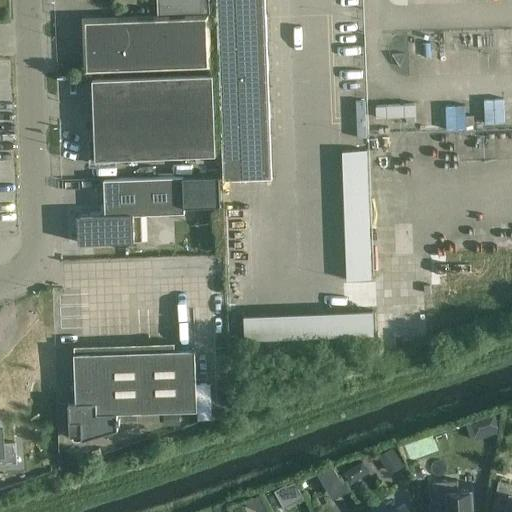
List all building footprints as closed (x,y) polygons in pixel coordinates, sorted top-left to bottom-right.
[(87,68),(207,63),(206,16),(210,16),(209,0),(156,0),(158,17),(86,20),(87,68)] [(216,0),(221,137),(270,135),(265,0),(216,0)] [(115,163),(115,157),(215,154),(212,74),(92,78),(93,109),(94,136),(94,138),(89,138),(89,158),(95,158),(95,164),(115,163)] [(349,280),(374,279),(367,149),(342,151),(349,280)] [(77,217),(75,217),(75,225),(78,225),(78,242),(134,239),(133,213),(184,211),(184,205),(219,204),(218,174),(104,178),(105,203),(101,203),(101,213),(77,214),(77,217)] [(375,308),(240,316),(242,343),(377,335),(375,308)] [(94,351),(88,347),(81,347),(74,352),(76,401),(92,400),(93,412),(136,410),(197,408),(195,347),(94,351)] [(93,412),(92,400),(76,401),(68,401),(69,429),(69,433),(72,437),(77,439),(81,438),(118,427),(117,421),(120,421),(120,419),(137,418),(136,410),(93,412)] [(390,448),(376,457),(387,473),(401,464),(390,448)] [(360,460),(341,473),(348,483),(367,470),(360,460)] [(330,467),(313,472),(329,499),(344,491),(330,467)] [(458,489),(457,479),(432,480),(433,509),(448,508),(448,511),(472,511),(471,489),(458,489)] [(511,511),(511,482),(498,479),(492,507),(506,510),(505,511),(511,511)] [(283,484),(271,490),(281,507),(299,497),(291,482),(284,485),(283,484)] [(257,496),(241,502),(244,509),(255,511),(258,511),(263,510),(257,496)]
